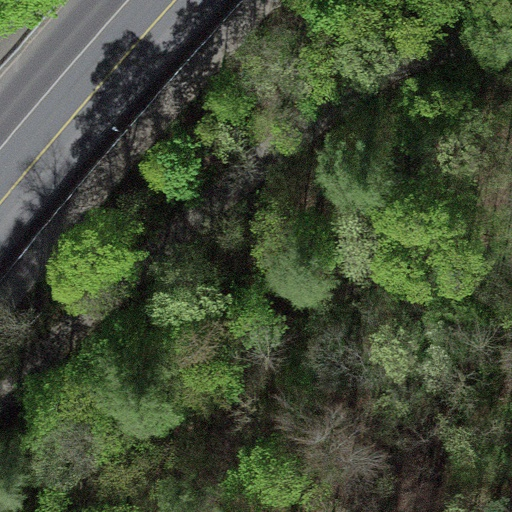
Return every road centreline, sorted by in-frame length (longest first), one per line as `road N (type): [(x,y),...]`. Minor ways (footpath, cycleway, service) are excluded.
road 1 (track): [(0,401),(238,178),(318,116),(402,62),(446,46),(511,44)]
road 2 (secondary): [(129,0),(0,149)]
